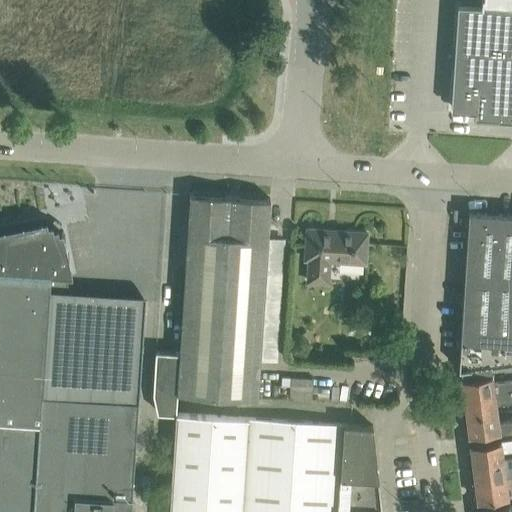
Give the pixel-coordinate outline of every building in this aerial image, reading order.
[(457,3),(450,109),(474,110),(473,117),(511,119),(511,0),(481,0),(481,5),(457,3)] [(237,196),(230,195),(190,192),(179,352),(155,350),(153,390),(157,411),(175,413),(175,412),(176,412),(177,392),(257,397),(270,198),(269,198),(237,196)] [(460,339),(458,368),(460,368),(491,364),(511,361),(511,213),(468,211),(466,240),(465,268),(464,281),(460,339)] [(0,511),(130,511),(138,400),(139,400),(146,295),(143,294),(143,304),(66,299),(67,289),(68,274),(72,275),(63,230),(58,231),(58,228),(61,223),(54,218),(50,223),(48,223),(47,219),(0,228),(0,511)] [(307,228),(305,258),(308,258),(307,280),(327,281),(328,259),(365,262),(367,232),(307,228)] [(461,378),(457,378),(459,390),(463,390),(464,397),(511,390),(511,379),(493,381),(491,364),(460,368),(461,378)] [(465,404),(461,405),(462,416),(497,412),(496,404),(511,401),(511,390),(464,397),(465,404)] [(381,511),(372,425),(350,423),(176,412),(175,412),(175,413),(168,511),(381,511)] [(497,412),(462,416),(464,426),(467,426),(468,434),(511,428),(511,417),(498,420),(497,412)] [(511,438),(470,444),(471,452),(467,452),(468,464),(503,459),(502,451),(511,450),(511,438)] [(475,482),(511,476),(511,466),(504,467),(503,459),(468,464),(470,474),(474,474),(475,482)] [(511,476),(475,482),(475,488),(472,488),(473,500),(508,496),(507,488),(511,487),(511,476)]
